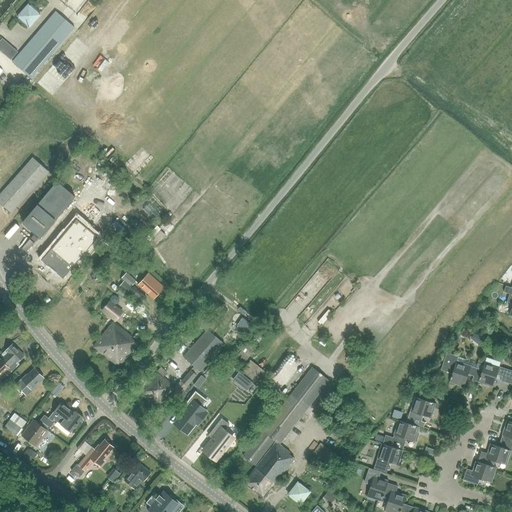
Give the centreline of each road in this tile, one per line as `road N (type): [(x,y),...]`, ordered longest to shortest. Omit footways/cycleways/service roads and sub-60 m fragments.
road 1 (unclassified): [(105,408),(441,0)]
road 2 (tertiary): [(235,511),(105,408)]
road 3 (tertiary): [(105,408),(0,284)]
road 4 (residential): [(511,508),(443,485),(452,454),(475,425)]
